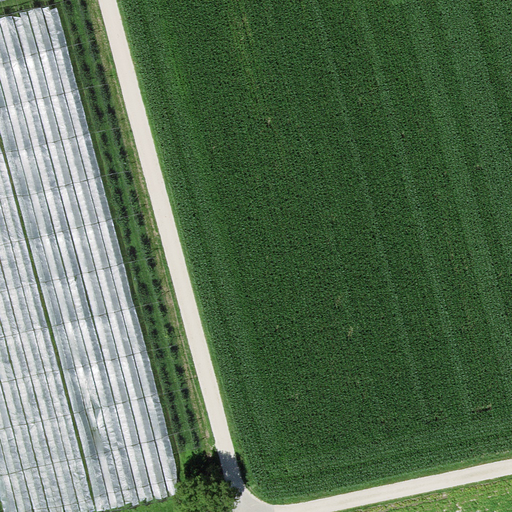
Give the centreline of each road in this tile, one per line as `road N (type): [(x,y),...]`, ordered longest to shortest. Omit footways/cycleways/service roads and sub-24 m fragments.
road 1 (track): [(108,0),(241,511)]
road 2 (track): [(289,511),(511,466)]
